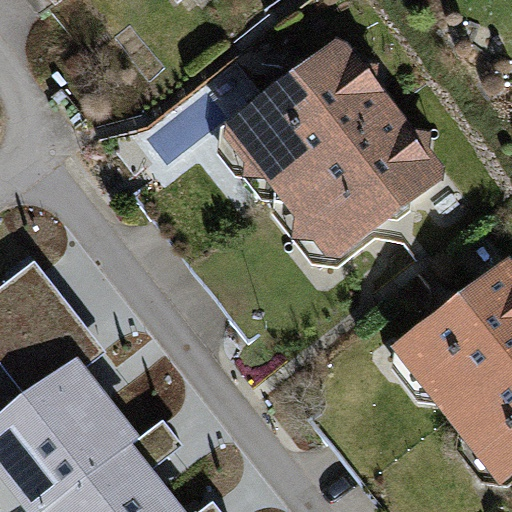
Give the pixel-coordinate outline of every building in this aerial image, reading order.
[(235,133),(236,144),(252,164),(266,164),(265,172),(278,188),(286,188),(290,193),(387,117),(383,113),(384,104),(373,89),(375,71),(358,69),(346,55),(336,54),(315,72),(314,81),(296,94),(287,93),(276,102),(276,109),(267,108),(235,133)] [(406,141),(387,117),(290,193),(312,223),(321,222),(320,232),(335,251),(345,252),(361,241),(361,233),(370,233),(384,223),(384,214),(402,199),(411,200),(431,186),(432,174),(421,161),(424,143),(406,141)] [(36,275),(0,302),(0,335),(30,374),(82,334),(36,275)] [(411,348),(411,359),(455,415),(511,370),(511,286),(508,281),(498,281),(478,296),(477,304),(458,319),(449,318),(411,348)] [(511,370),(455,415),(501,474),(511,473),(511,370)] [(49,511),(123,455),(131,449),(73,374),(0,431),(0,466),(35,511),(49,511)] [(49,511),(167,511),(123,455),(49,511)]
